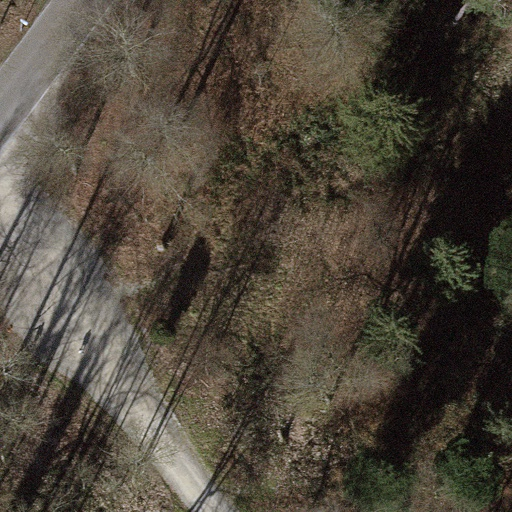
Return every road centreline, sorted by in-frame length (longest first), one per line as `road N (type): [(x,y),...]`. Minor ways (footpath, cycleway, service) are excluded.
road 1 (track): [(0,258),(206,511)]
road 2 (tertiary): [(0,99),(74,0)]
